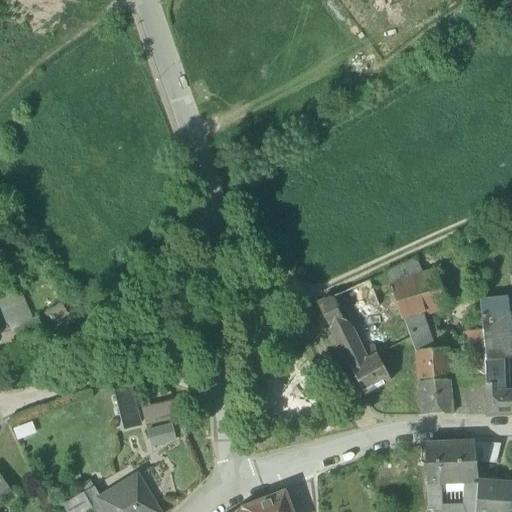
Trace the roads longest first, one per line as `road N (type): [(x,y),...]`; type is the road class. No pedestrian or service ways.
road 1 (residential): [(218,387),(199,154),(143,0)]
road 2 (track): [(295,291),(511,200)]
road 3 (residential): [(0,402),(109,374),(218,387)]
road 4 (residential): [(511,432),(452,429),(375,440),(296,467)]
